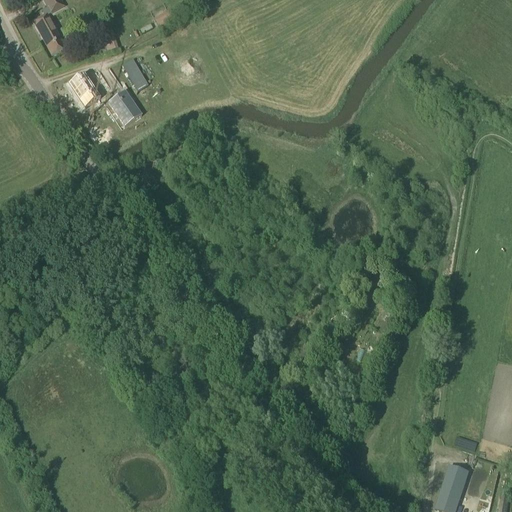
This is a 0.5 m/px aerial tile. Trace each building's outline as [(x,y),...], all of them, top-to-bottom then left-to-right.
[(63,8),(58,0),(42,0),(51,15),(63,8)] [(46,15),(41,17),(32,22),(51,57),(65,50),(46,15)] [(112,34),(103,37),(107,53),(117,50),(112,34)] [(133,60),(122,65),(135,94),(146,88),(133,60)] [(88,82),(72,94),(88,119),(105,107),(88,82)] [(124,93),(106,105),(123,129),(140,118),(124,93)] [(86,125),(98,148),(113,140),(101,117),(86,125)] [(137,192),(131,185),(125,189),(131,196),(137,192)] [(334,333),(342,323),(336,318),(328,329),(334,333)] [(447,467),(433,511),(454,511),(466,473),(447,467)] [(506,511),(508,500),(501,499),(498,511),(506,511)]
